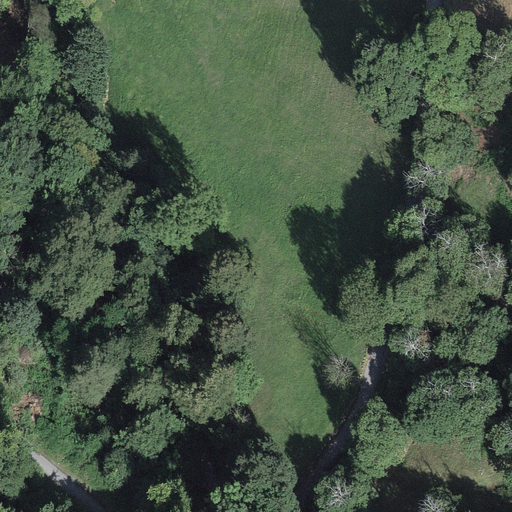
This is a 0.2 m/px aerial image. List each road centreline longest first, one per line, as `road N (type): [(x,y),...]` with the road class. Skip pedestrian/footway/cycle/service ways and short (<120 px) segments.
road 1 (unclassified): [(305,511),(371,390),(402,290),(438,0)]
road 2 (unclassified): [(0,425),(99,511)]
road 3 (track): [(396,511),(511,465)]
